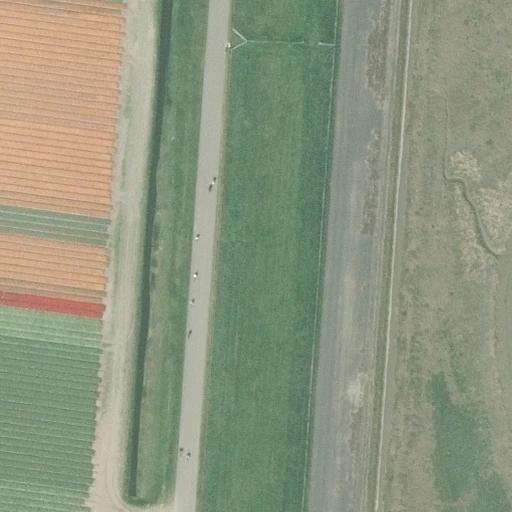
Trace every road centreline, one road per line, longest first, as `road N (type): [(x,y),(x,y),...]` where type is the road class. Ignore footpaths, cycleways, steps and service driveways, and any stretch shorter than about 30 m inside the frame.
road 1 (track): [(361,0),(326,511)]
road 2 (unclassified): [(185,511),(220,0)]
